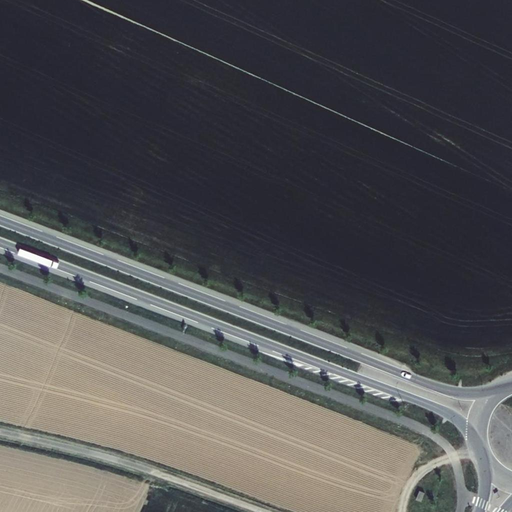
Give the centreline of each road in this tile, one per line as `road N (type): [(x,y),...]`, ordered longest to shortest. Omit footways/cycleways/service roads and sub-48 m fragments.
road 1 (primary): [(499,389),(470,394),(427,384),(0,220)]
road 2 (primary): [(0,242),(438,409),(480,449)]
road 3 (unclassified): [(0,433),(264,511)]
